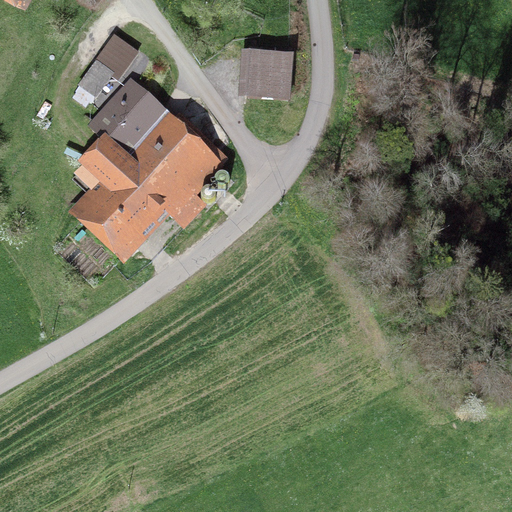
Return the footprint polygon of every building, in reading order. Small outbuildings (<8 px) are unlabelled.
[(116,39),(75,93),(90,105),(112,77),(118,82),(138,56),(116,39)] [(289,100),(292,47),(250,45),(246,98),(289,100)] [(102,180),(76,209),(120,249),(159,206),(173,219),(226,160),(179,117),(171,126),(128,87),(91,128),(104,139),(83,162),(102,180)] [(14,169),(23,160),(27,164),(40,152),(29,141),(8,163),(14,169)] [(228,176),(224,171),(217,172),(214,178),(219,184),(225,183),(228,176)]
